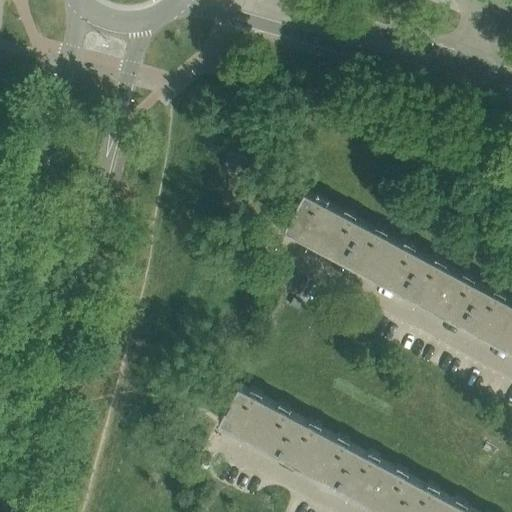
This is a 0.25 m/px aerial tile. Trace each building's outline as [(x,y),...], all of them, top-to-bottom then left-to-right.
[(284,225),(315,241),(344,257),(364,220),(304,188),(284,225)] [(364,220),(344,257),(403,289),(423,251),(404,241),(364,220)] [(423,251),(403,289),(463,320),(483,283),(482,283),(423,251)] [(511,298),(483,283),(463,320),(511,346),(511,298)] [(298,413),(238,381),(218,418),(279,451),(298,413)] [(338,482),(357,445),(298,413),(279,451),(338,482)] [(393,511),(397,511),(417,477),(357,445),(338,482),(393,511)] [(473,511),(476,508),(417,477),(397,511),(473,511)]
